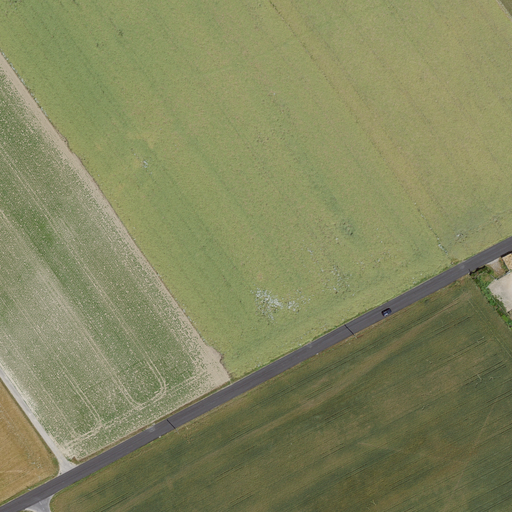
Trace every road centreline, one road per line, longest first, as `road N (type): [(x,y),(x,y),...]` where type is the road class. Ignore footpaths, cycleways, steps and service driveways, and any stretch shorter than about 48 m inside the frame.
road 1 (unclassified): [(511,244),(3,511)]
road 2 (track): [(72,475),(0,372)]
